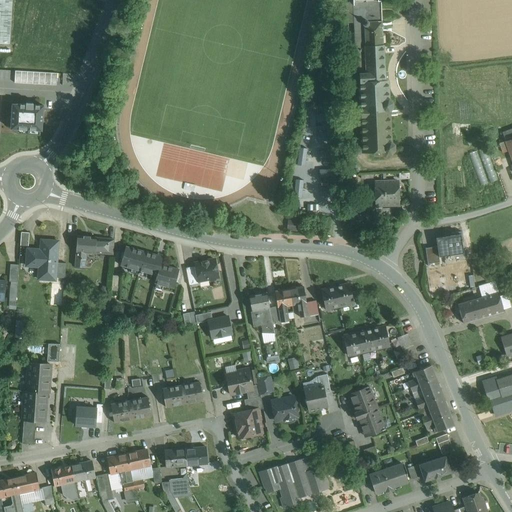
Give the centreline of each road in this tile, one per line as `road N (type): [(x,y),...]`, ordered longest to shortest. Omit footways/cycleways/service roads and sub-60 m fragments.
road 1 (tertiary): [(382,266),(326,246),(220,240),(43,192)]
road 2 (residential): [(0,460),(211,421),(230,466)]
road 3 (residential): [(422,224),(409,0)]
road 4 (tertiary): [(486,460),(414,301),(382,266)]
road 5 (residential): [(116,0),(69,127),(40,167)]
road 6 (residential): [(372,511),(492,473)]
road 7 (residential): [(230,466),(344,427)]
